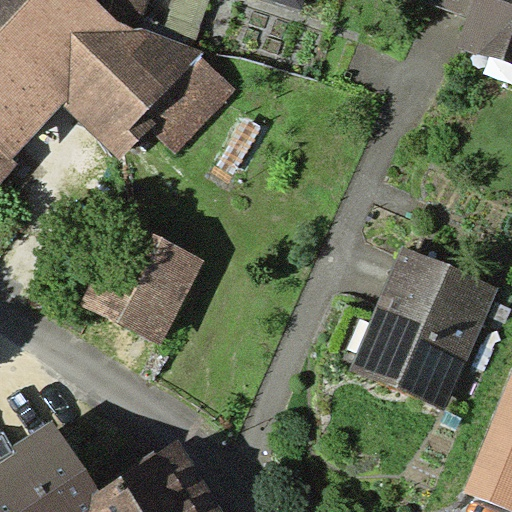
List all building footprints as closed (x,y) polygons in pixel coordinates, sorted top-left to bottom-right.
[(203,53),(142,27),(133,27),(119,21),(97,0),(0,0),(0,149),(13,161),(63,103),(119,159),(149,129),(178,155),(238,88),(203,53)] [(97,0),(119,21),(133,27),(142,27),(151,0),(97,0)] [(304,0),(274,0),(302,9),(304,0)] [(511,67),(511,0),(421,0),(466,16),(455,46),(511,67)] [(0,184),(17,166),(13,161),(0,149),(0,184)] [(80,304),(159,346),(205,260),(125,219),(80,304)] [(445,411),(499,287),(403,246),(349,370),(445,411)] [(511,369),(464,492),(511,510),(511,369)] [(229,511),(183,437),(98,490),(54,420),(15,444),(20,452),(0,463),(0,511),(229,511)]
